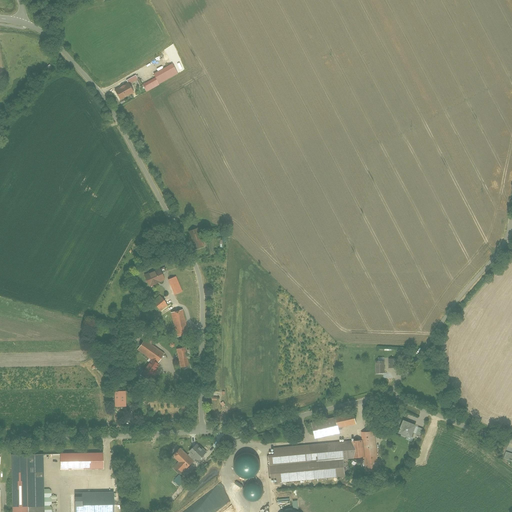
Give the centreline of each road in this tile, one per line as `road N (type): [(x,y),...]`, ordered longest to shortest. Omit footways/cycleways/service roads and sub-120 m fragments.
road 1 (unclassified): [(20,22),(57,44),(96,88),(197,272),(202,430)]
road 2 (residential): [(0,436),(202,430)]
road 3 (residential): [(390,392),(511,235)]
road 4 (residential): [(202,430),(236,430),(390,392)]
road 5 (residential): [(390,392),(511,441)]
